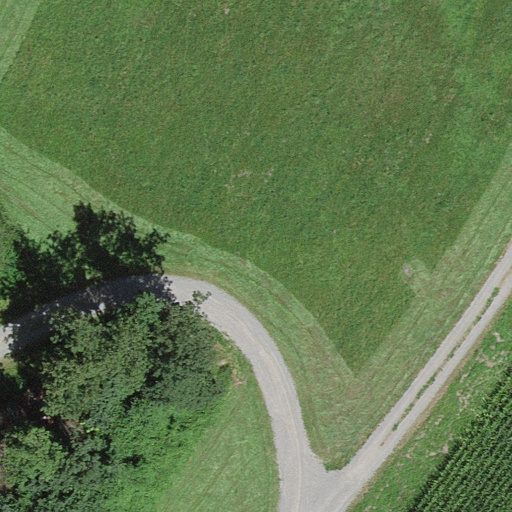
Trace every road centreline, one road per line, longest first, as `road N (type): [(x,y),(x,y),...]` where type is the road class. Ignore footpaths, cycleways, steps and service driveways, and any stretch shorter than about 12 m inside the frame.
road 1 (track): [(308,511),(271,342),(199,300),(0,343)]
road 2 (track): [(511,258),(326,511)]
